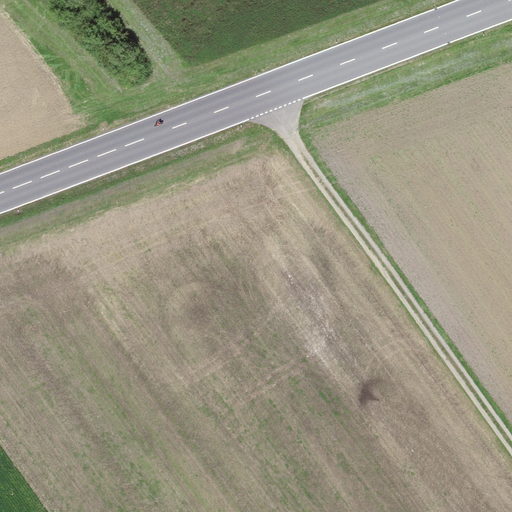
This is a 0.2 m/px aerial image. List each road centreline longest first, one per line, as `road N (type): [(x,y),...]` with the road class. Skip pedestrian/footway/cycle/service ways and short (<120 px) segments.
road 1 (tertiary): [(0,192),(503,0)]
road 2 (track): [(511,438),(262,91)]
